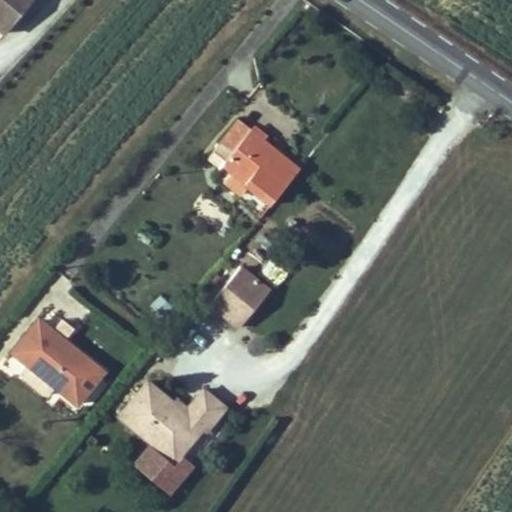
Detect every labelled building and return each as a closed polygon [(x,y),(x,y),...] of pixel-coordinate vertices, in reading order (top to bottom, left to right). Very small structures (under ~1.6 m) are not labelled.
[(0,0),(0,42),(32,2),(29,0),(0,0)] [(229,152),(241,136),(223,123),(211,139),(229,152)] [(243,187),(267,204),(295,168),(275,154),(271,158),(241,136),(229,152),(211,139),(194,163),(209,173),(215,167),(228,176),(243,187)] [(233,200),(243,187),(228,176),(218,190),(233,200)] [(275,280),(246,257),(217,295),(247,317),(275,280)] [(82,399),(104,367),(36,321),(13,353),(82,399)] [(191,401),(156,374),(128,409),(161,435),(165,430),(186,447),(210,417),(213,420),(233,396),(210,378),(191,401)] [(183,452),(186,447),(165,430),(161,435),(183,452)]
